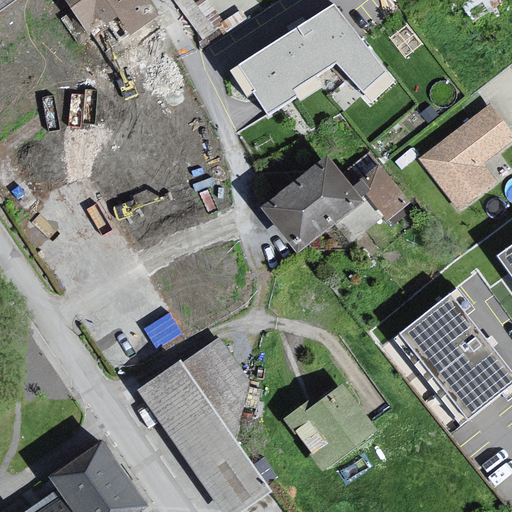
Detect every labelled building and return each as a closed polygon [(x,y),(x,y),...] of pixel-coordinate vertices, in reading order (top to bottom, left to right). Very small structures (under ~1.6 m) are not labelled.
[(148,0),(68,0),(107,57),(162,20),(148,0)] [(336,9),(241,69),(271,120),(301,102),(296,95),(339,68),(364,96),(388,74),(336,9)] [(511,134),(490,105),(421,159),(460,212),(496,184),(482,162),(511,142),(511,134)] [(334,158),(273,206),(306,254),(374,201),(394,225),(417,204),(381,166),(359,188),(334,158)] [(511,245),(498,255),(511,274),(511,245)] [(511,373),(451,295),(403,334),(470,424),(511,388),(511,373)] [(221,342),(142,393),(225,511),(253,511),(279,495),(240,438),(253,384),(221,342)] [(288,419),(323,468),(379,429),(344,380),(288,419)] [(161,511),(163,511),(106,433),(43,478),(59,500),(42,511),(161,511)]
